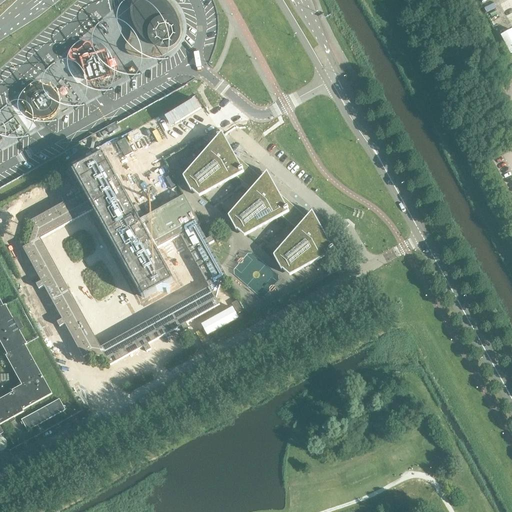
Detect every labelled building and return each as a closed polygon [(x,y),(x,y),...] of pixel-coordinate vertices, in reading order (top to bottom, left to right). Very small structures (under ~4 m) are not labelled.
[(170,9),(168,7),(171,4),(171,3),(169,1),(168,0),(163,0),(163,2),(162,2),(161,1),(159,0),(138,0),(137,1),(136,3),(135,4),(134,6),(134,7),(133,9),(133,10),(133,12),(133,13),(133,15),(133,17),(133,18),(134,20),(135,22),(135,23),(136,25),(137,26),(138,28),(139,31),(141,34),(144,36),(145,38),(148,40),(150,42),(151,43),(153,44),(155,45),(157,46),(159,46),(160,46),(162,46),(163,46),(165,46),(168,45),(169,45),(170,44),(172,43),(173,42),(174,41),(175,39),(176,38),(176,37),(177,34),(177,33),(178,31),(178,30),(177,28),(177,27),(177,26),(177,24),(176,22),(175,19),(174,17),(174,16),(173,15),(172,13),(171,11),(170,9)] [(511,30),(500,35),(509,54),(511,52),(511,30)] [(113,77),(106,52),(96,55),(94,52),(93,50),(93,48),(92,47),(92,46),(92,45),(91,45),(90,44),(89,44),(88,44),(87,44),(86,44),(85,44),(85,45),(84,45),(83,47),(82,48),(81,49),(79,50),(78,50),(77,50),(76,50),(75,50),(74,50),(73,51),(72,51),(71,52),(70,54),(69,55),(69,56),(69,58),(69,59),(70,60),(71,61),(72,61),(73,61),(76,63),(78,65),(79,66),(80,68),(80,69),(81,70),(81,71),(81,72),(82,72),(82,73),(82,74),(83,74),(83,75),(84,76),(85,76),(86,76),(88,84),(113,77)] [(58,106),(58,101),(57,97),(55,94),(52,91),(51,90),(45,87),(41,87),(37,88),(33,90),(30,92),(28,96),(27,100),(21,104),(24,108),(27,106),(27,108),(29,112),(32,115),(34,116),(31,118),(34,122),(39,118),(43,119),(48,118),(51,116),(54,113),(57,110),(58,106)] [(171,110),(149,121),(156,134),(182,120),(171,110)] [(117,140),(125,155),(156,140),(149,125),(117,140)] [(209,144),(182,175),(182,176),(182,177),(186,184),(189,191),(190,190),(191,190),(197,196),(198,196),(199,196),(201,194),(235,176),(242,182),(245,185),(250,189),(228,213),(227,215),(227,216),(235,230),(236,229),(242,235),(243,235),(244,235),(246,234),(280,215),(286,220),(295,228),(273,253),(272,254),(272,255),(272,256),(280,270),(280,269),(281,269),(287,275),(288,275),(289,275),(292,273),(325,255),(333,251),(311,210),(305,217),(273,189),(265,171),(260,177),(232,153),(220,131),(209,144)] [(186,324),(220,305),(216,298),(221,282),(227,278),(209,245),(214,242),(211,237),(206,240),(198,226),(200,225),(184,196),(141,220),(135,218),(101,156),(72,172),(83,193),(69,201),(66,195),(61,198),(64,203),(31,222),(34,228),(30,245),(23,248),(41,282),(36,285),(38,288),(39,289),(44,287),(62,320),(57,323),(60,327),(65,324),(83,358),(90,354),(106,359),(110,366),(144,347),(146,352),(151,350),(148,344),(181,326),(184,331),(189,329),(186,324)] [(62,320),(44,287),(39,289),(38,288),(26,295),(45,329),(57,323),(62,320)] [(0,425),(24,412),(23,410),(52,394),(25,345),(27,344),(6,306),(4,307),(0,299),(0,425)] [(66,410),(63,405),(60,399),(21,420),(28,431),(66,410)]
